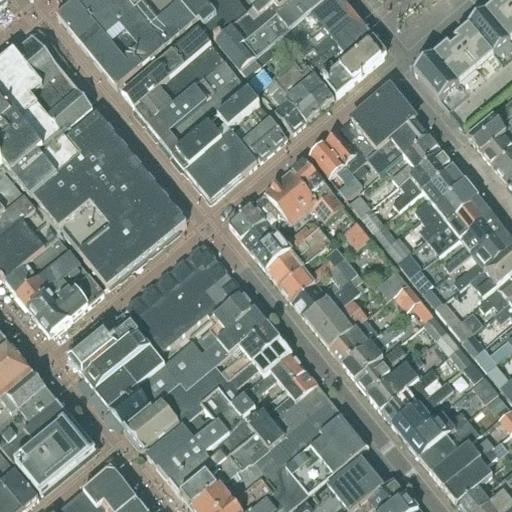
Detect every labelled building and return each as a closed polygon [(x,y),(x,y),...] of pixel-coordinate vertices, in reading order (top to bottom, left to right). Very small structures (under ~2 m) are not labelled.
[(136,78),(167,53),(123,0),(84,0),(77,7),(136,78)] [(183,10),(175,0),(123,0),(167,53),(197,27),(183,10)] [(175,0),(183,10),(197,27),(200,25),(212,14),(200,0),(175,0)] [(257,0),(200,0),(212,14),(217,20),(205,31),(216,45),(248,19),(237,6),(243,0),(248,0),(252,4),(257,0)] [(301,0),(270,0),(248,19),(216,45),(217,45),(216,45),(248,84),(262,72),(256,66),(255,64),(267,54),(258,42),(247,51),(244,48),(301,0)] [(282,43),(287,39),(333,0),(301,0),(244,48),(247,51),(258,42),(267,54),(282,43)] [(295,58),(297,56),(349,14),(337,0),(333,0),(287,39),(282,43),(295,58)] [(442,3),(439,0),(423,0),(424,1),(423,4),(422,10),(427,16),(442,3)] [(117,94),(136,78),(77,7),(58,22),(58,23),(117,94)] [(499,7),(486,18),(496,31),(501,36),(511,48),(511,47),(511,14),(507,8),(503,12),(499,7)] [(205,31),(217,20),(212,14),(200,25),(205,31)] [(336,50),(362,29),(349,14),(297,56),(304,63),(329,42),(336,50)] [(486,18),(468,32),(479,45),(483,50),(494,63),(511,48),(501,36),(496,31),(486,18)] [(324,86),(374,44),(362,29),(336,50),(311,71),(324,86)] [(468,32),(455,43),(460,48),(456,52),(462,60),(466,64),(477,77),(494,63),(483,50),(479,45),(468,32)] [(135,116),(211,51),(199,35),(122,100),(127,106),(132,105),(135,108),(135,109),(134,113),(133,113),(135,116)] [(93,116),(33,42),(14,58),(59,114),(48,124),(62,141),(93,116)] [(337,102),(387,60),(374,44),(324,86),(337,102)] [(447,50),(434,61),(445,74),(449,79),(460,92),(477,77),(466,64),(462,60),(456,52),(452,55),(447,50)] [(148,132),(224,67),(211,51),(135,116),(148,132)] [(262,72),(274,61),(269,56),(256,66),(262,72)] [(48,124),(59,114),(14,58),(0,69),(0,75),(57,145),(62,141),(48,124)] [(430,64),(414,78),(429,96),(440,109),(441,108),(451,100),(460,92),(449,79),(445,74),(434,61),(430,64)] [(161,147),(237,82),(224,67),(148,132),(161,147)] [(294,69),(287,75),(321,116),(335,104),(308,73),(302,78),(294,69)] [(0,103),(43,157),(57,145),(0,75),(0,103)] [(272,88),(278,94),(279,93),(307,128),(321,116),(287,75),(272,88)] [(236,109),(249,98),(237,82),(161,147),(173,163),(236,109)] [(294,139),(307,128),(279,93),(278,94),(271,99),(282,112),(275,118),(294,139)] [(416,125),(395,99),(391,93),(338,138),(351,154),(353,152),(365,167),(367,166),(416,125)] [(241,114),(254,103),(249,98),(236,109),(241,114)] [(0,173),(4,171),(18,188),(45,167),(39,160),(43,157),(0,103),(0,173)] [(253,116),(260,110),(254,103),(241,114),(236,109),(173,163),(186,178),(232,139),(230,136),(239,128),(246,122),(253,116)] [(504,125),(511,118),(511,105),(468,142),(468,143),(469,143),(481,158),(510,133),(504,125)] [(272,124),(264,130),(253,116),(246,122),(274,156),(288,144),(272,124)] [(105,129),(98,121),(69,145),(75,153),(105,129)] [(261,168),(274,156),(246,122),(239,128),(250,142),(243,147),(261,168)] [(428,140),(416,125),(367,166),(380,181),(402,162),(403,161),(428,140)] [(82,162),(64,176),(71,185),(118,146),(105,129),(75,153),(82,162)] [(494,173),(511,157),(511,131),(510,133),(481,158),(494,173)] [(353,152),(351,154),(338,138),(326,148),(352,178),(365,167),(353,152)] [(212,210),(258,170),(232,139),(186,178),(212,210)] [(410,182),(442,157),(428,140),(403,161),(410,169),(392,184),(399,191),(400,191),(410,182)] [(64,176),(31,204),(40,215),(42,213),(47,219),(78,193),(85,201),(132,163),(118,146),(71,185),(64,176)] [(363,192),(352,178),(326,148),(311,161),(330,184),(338,178),(347,189),(339,196),(347,205),(363,192)] [(423,198),(454,173),(442,157),(410,182),(400,191),(407,199),(393,210),(400,218),(423,198)] [(511,183),(511,157),(494,173),(507,188),(511,183)] [(78,193),(47,219),(60,236),(91,210),(98,218),(146,179),(132,163),(85,201),(78,193)] [(318,209),(332,198),(305,166),(292,177),(318,209)] [(435,214),(467,188),(454,173),(423,198),(430,206),(416,218),(421,225),(435,214)] [(0,224),(26,204),(3,177),(0,179),(0,224)] [(279,241),(312,214),(318,209),(292,177),(231,229),(231,234),(254,261),(279,241)] [(146,179),(98,218),(112,235),(135,216),(159,196),(146,179)] [(448,228),(479,203),(467,188),(435,214),(442,222),(421,238),(427,246),(448,228)] [(159,196),(135,216),(149,233),(173,213),(159,196)] [(324,229),(344,212),(332,198),(318,209),(312,214),(324,229)] [(362,223),(372,215),(360,201),(350,209),(362,223)] [(440,261),(448,254),(460,244),(491,219),(479,203),(448,228),(427,246),(440,261)] [(26,204),(0,224),(0,247),(37,218),(40,215),(31,204),(28,207),(26,204)] [(60,236),(109,295),(132,275),(108,247),(109,246),(108,246),(116,240),(112,235),(98,218),(91,210),(60,236)] [(163,250),(187,230),(173,213),(149,233),(163,250)] [(374,239),(385,230),(372,215),(362,223),(374,239)] [(163,250),(149,233),(135,216),(112,235),(116,240),(124,234),(147,263),(163,250)] [(0,281),(6,289),(60,245),(37,218),(0,247),(0,281)] [(473,259),(504,234),(491,219),(460,244),(467,253),(455,263),(460,270),(473,259)] [(357,255),(370,244),(357,228),(344,239),(357,255)] [(292,256),(319,233),(316,229),(309,235),(306,230),(285,248),(279,241),(254,261),(279,292),(302,273),(330,251),(324,243),(315,251),(314,250),(297,263),(292,256)] [(386,254),(397,245),(385,230),(374,239),(386,254)] [(132,275),(147,263),(124,234),(116,240),(108,246),(109,246),(108,247),(132,275)] [(477,282),(511,253),(511,244),(504,234),(473,259),(478,267),(454,287),(461,296),(477,282)] [(398,270),(411,259),(413,258),(400,243),(397,245),(386,254),(398,270)] [(305,323),(383,260),(370,244),(357,255),(345,264),(336,272),(292,308),(305,323)] [(17,302),(71,259),(60,245),(6,289),(17,302)] [(227,312),(243,299),(205,252),(189,265),(227,312)] [(484,304),(511,280),(511,253),(477,282),(484,290),(477,296),(484,304)] [(292,308),(336,272),(345,264),(337,254),(327,262),(329,265),(309,282),(302,273),(279,292),(292,308)] [(28,316),(64,288),(74,280),(82,273),(71,259),(17,302),(28,316)] [(411,259),(398,270),(410,285),(423,274),(411,259)] [(363,319),(352,305),(393,272),(383,260),(305,323),(330,355),(366,325),(377,316),(373,310),(363,319)] [(212,324),(221,317),(227,312),(189,265),(174,278),(209,321),(212,324)] [(104,300),(103,298),(83,272),(82,273),(74,280),(82,290),(72,298),(74,300),(39,329),(49,342),(54,342),(67,332),(67,331),(104,300)] [(394,302),(408,291),(397,277),(375,295),(386,309),(394,302)] [(194,333),(209,321),(174,278),(158,290),(194,333)] [(39,329),(74,300),(72,298),(82,290),(74,280),(64,288),(28,316),(39,329)] [(421,299),(430,292),(421,281),(413,288),(421,299)] [(499,318),(511,307),(511,283),(479,312),(484,319),(494,311),(499,318)] [(163,359),(194,333),(158,290),(128,316),(163,359)] [(408,291),(394,302),(406,318),(412,313),(421,306),(408,291)] [(436,317),(443,310),(430,293),(422,300),(436,317)] [(211,352),(256,314),(243,299),(227,312),(221,317),(227,325),(204,344),(211,352)] [(421,306),(412,313),(425,329),(433,322),(421,306)] [(511,307),(499,318),(496,320),(501,327),(511,317),(511,307)] [(452,334),(461,326),(446,308),(443,310),(436,317),(452,334)] [(233,357),(268,329),(256,314),(211,352),(203,359),(194,348),(166,371),(180,389),(185,395),(187,393),(215,371),(233,357)] [(84,383),(139,338),(124,319),(68,365),(84,383)] [(436,345),(446,337),(433,322),(425,329),(423,330),(436,345)] [(379,341),(366,325),(330,355),(343,370),(379,341)] [(463,348),(473,340),(474,339),(463,325),(461,326),(452,334),(463,348)] [(233,382),(280,344),(268,329),(233,357),(239,364),(221,379),(215,371),(187,393),(200,409),(228,387),(233,382)] [(377,354),(394,340),(388,333),(379,341),(343,370),(355,386),(384,362),(377,354)] [(443,366),(449,361),(459,353),(446,337),(436,345),(430,351),(443,366)] [(139,338),(84,383),(95,398),(150,352),(139,338)] [(0,357),(9,350),(8,348),(0,339),(0,357)] [(473,340),(463,348),(473,361),(484,353),(473,340)] [(265,382),(293,359),(280,344),(233,382),(236,387),(233,390),(236,394),(259,375),(265,382)] [(368,401),(393,381),(386,373),(405,357),(403,355),(405,353),(401,348),(384,362),(355,386),(368,401)] [(0,409),(35,381),(9,350),(0,357),(0,409)] [(150,352),(95,398),(110,415),(165,370),(150,352)] [(462,376),(463,375),(473,367),(460,352),(459,353),(449,361),(462,376)] [(487,378),(496,370),(484,355),(474,363),(487,378)] [(282,391),(304,373),(293,359),(265,382),(240,402),(231,410),(244,425),(257,414),(250,406),(263,395),(276,384),(282,391)] [(381,416),(406,396),(419,385),(413,377),(423,369),(419,365),(422,363),(420,359),(393,381),(368,401),(381,416)] [(473,367),(463,375),(475,389),(484,382),(473,367)] [(165,370),(110,415),(125,434),(180,389),(172,379),(166,371),(165,370)] [(393,431),(419,410),(430,401),(424,394),(438,382),(432,374),(419,385),(406,396),(381,416),(393,431)] [(282,420),(318,391),(307,377),(285,394),(290,401),(276,413),(282,420)] [(0,433),(12,425),(47,396),(35,381),(0,409),(0,433)] [(485,408),(498,398),(485,383),(473,393),(485,408)] [(511,383),(509,386),(500,393),(511,407),(511,383)] [(211,422),(214,425),(231,410),(240,402),(228,387),(200,409),(205,415),(211,422)] [(408,449),(434,428),(431,425),(440,418),(434,410),(453,394),(448,387),(430,401),(419,410),(393,431),(408,449)] [(185,395),(180,389),(125,434),(148,462),(187,429),(205,415),(200,409),(187,393),(185,395)] [(321,439),(343,421),(318,391),(282,420),(272,429),(264,418),(248,430),(257,441),(182,503),(188,511),(228,511),(261,486),(260,484),(263,481),(265,484),(292,463),(321,439)] [(4,456),(59,411),(47,396),(12,425),(0,433),(0,456),(2,454),(4,456)] [(499,403),(488,413),(495,422),(507,413),(499,403)] [(170,489),(202,463),(229,441),(241,429),(244,426),(244,425),(231,410),(214,425),(216,428),(159,476),(170,489)] [(17,471),(39,453),(71,426),(59,411),(4,456),(13,466),(17,471)] [(511,440),(511,439),(511,415),(498,425),(511,440)] [(446,443),(468,426),(462,418),(449,428),(443,420),(434,428),(408,449),(420,464),(446,443)] [(296,511),(369,453),(343,421),(321,439),(292,463),(265,484),(263,481),(260,484),(261,486),(273,500),(258,511),(296,511)] [(216,428),(214,425),(211,422),(193,437),(187,429),(148,462),(159,476),(216,428)] [(76,437),(79,435),(71,426),(39,453),(17,471),(42,502),(94,458),(76,437)] [(432,479),(468,450),(479,440),(468,426),(446,443),(420,464),(432,479)] [(257,441),(248,430),(245,428),(241,429),(229,441),(202,463),(170,489),(182,503),(257,441)] [(444,494),(500,448),(493,440),(473,456),(468,450),(432,479),(444,494)] [(458,511),(479,494),(478,492),(503,472),(497,463),(507,455),(501,447),(500,448),(444,494),(458,511)] [(29,511),(39,504),(8,467),(0,458),(0,511),(29,511)] [(358,511),(385,491),(362,464),(303,511),(358,511)] [(116,479),(115,479),(112,475),(110,477),(109,476),(67,511),(66,511),(129,511),(137,505),(116,479)] [(484,511),(511,489),(511,479),(485,501),(479,494),(458,511),(459,511),(484,511)] [(373,511),(387,511),(405,498),(394,484),(385,491),(358,511),(373,511)] [(258,511),(273,500),(261,486),(228,511),(258,511)] [(511,511),(511,505),(511,503),(511,489),(484,511),(511,511)] [(416,511),(408,501),(393,511),(416,511)]
